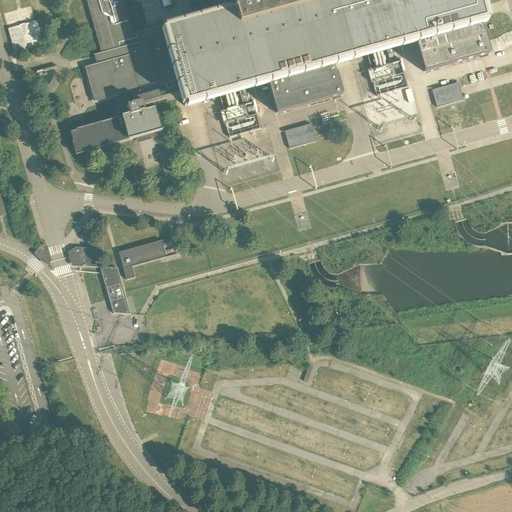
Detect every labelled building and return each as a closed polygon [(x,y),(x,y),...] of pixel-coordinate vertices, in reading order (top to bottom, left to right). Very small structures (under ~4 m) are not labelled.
[(135,34),(133,35),(122,0),(86,0),(101,53),(99,54),(93,55),(94,56),(97,55),(100,65),(86,69),(89,79),(95,101),(132,90),(136,104),(127,106),(130,116),(122,118),(121,114),(116,116),(112,117),(113,121),(70,133),(76,154),(139,137),(140,140),(150,138),(149,134),(160,131),(154,109),(144,112),(143,109),(144,109),(143,109),(182,98),(185,106),(219,97),(229,94),(249,88),(268,83),(276,114),(341,95),(333,65),(351,59),(366,55),(377,52),(387,50),(396,47),(415,42),(424,72),(489,54),(480,24),(485,22),(479,0),(187,0),(191,12),(195,11),(196,16),(187,19),(181,20),(179,20),(165,24),(163,25),(162,21),(160,21),(153,0),(150,0),(141,3),(148,25),(156,23),(157,26),(163,25),(135,33),(135,34)] [(14,50),(42,43),(33,8),(4,16),(14,50)] [(463,101),(460,87),(458,83),(432,91),(437,108),(463,101)] [(511,90),(500,93),(504,110),(511,108),(511,90)] [(285,132),(288,145),(290,149),(316,142),(311,125),(285,132)] [(166,258),(161,241),(118,253),(126,281),(134,278),(132,268),(166,258)] [(42,246),(36,252),(34,254),(44,264),(47,264),(51,260),(47,246),(42,246)] [(71,251),(74,262),(79,263),(80,267),(97,268),(94,258),(96,256),(94,250),(75,248),(71,251)] [(100,268),(109,300),(113,314),(131,315),(117,269),(100,268)]
